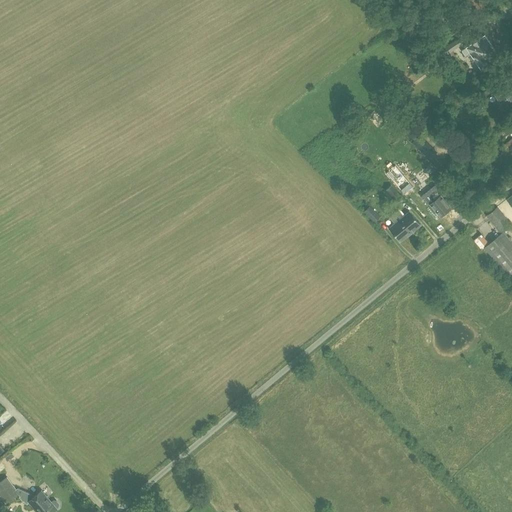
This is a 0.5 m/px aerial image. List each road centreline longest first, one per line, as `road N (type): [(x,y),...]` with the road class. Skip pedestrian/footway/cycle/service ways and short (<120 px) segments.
road 1 (unclassified): [(123,511),(511,183)]
road 2 (unknown): [(107,511),(0,399)]
